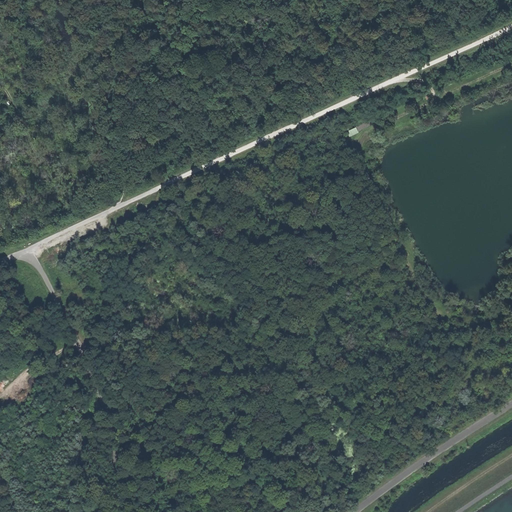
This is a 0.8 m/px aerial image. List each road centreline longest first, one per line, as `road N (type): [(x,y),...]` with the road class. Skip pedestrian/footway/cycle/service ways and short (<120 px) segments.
road 1 (track): [(25,251),(511,27)]
road 2 (track): [(25,251),(98,392),(115,451),(117,511)]
road 3 (track): [(210,0),(147,156),(113,209)]
road 4 (track): [(396,79),(423,80),(436,98),(511,66)]
